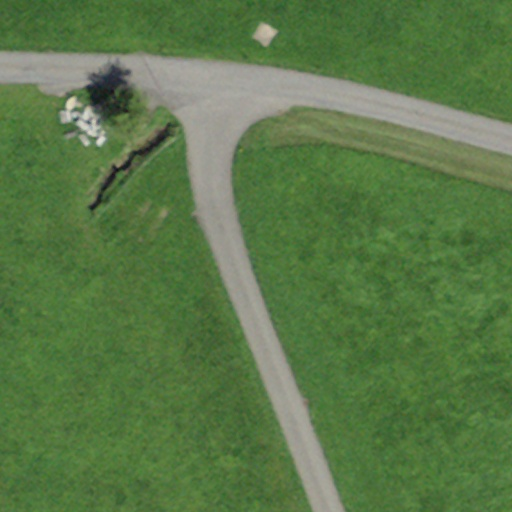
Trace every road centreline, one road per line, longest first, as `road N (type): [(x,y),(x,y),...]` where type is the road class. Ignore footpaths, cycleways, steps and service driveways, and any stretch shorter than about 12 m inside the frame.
road 1 (residential): [(511,140),(273,84),(0,67)]
road 2 (track): [(202,75),(217,206),(330,511)]
